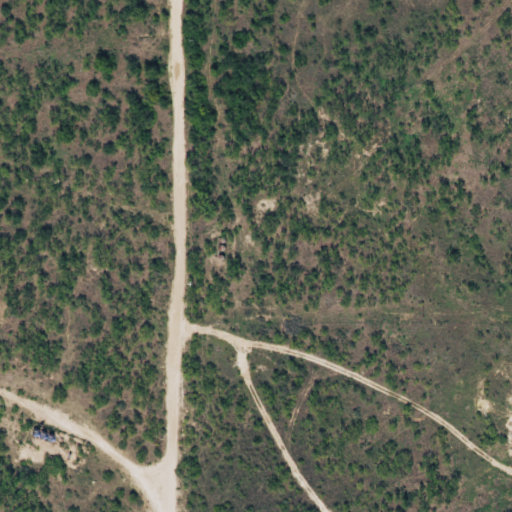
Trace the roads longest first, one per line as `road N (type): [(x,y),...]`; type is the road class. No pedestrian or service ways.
road 1 (residential): [(161,511),(162,429),(182,332),(177,0)]
road 2 (residential): [(323,511),(294,476),(229,347),(182,332)]
road 3 (residential): [(162,429),(0,391)]
